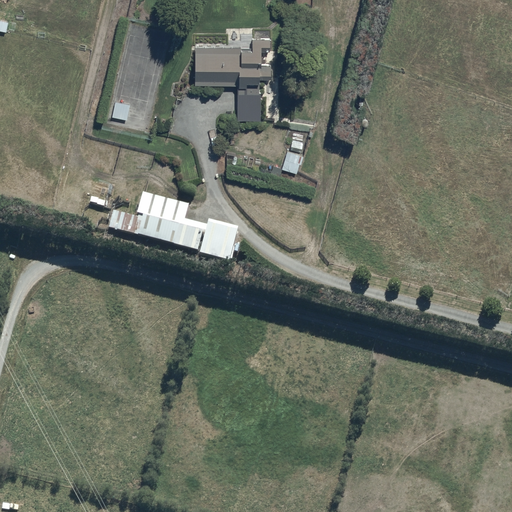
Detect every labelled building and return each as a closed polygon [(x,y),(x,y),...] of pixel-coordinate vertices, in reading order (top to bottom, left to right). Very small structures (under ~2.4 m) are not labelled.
[(196,45),(196,82),(239,82),(238,117),(260,117),(261,77),(272,77),(272,61),(263,60),(263,48),(270,48),(270,38),(252,38),(252,46),(196,45)] [(303,155),(287,150),(282,167),(297,172),(303,155)] [(282,167),(273,164),(272,169),(264,167),(263,172),(280,176),(282,167)] [(188,206),(143,194),(137,215),(143,217),(138,236),(196,252),(195,254),(230,263),(239,231),(209,223),(208,227),(184,221),(188,206)] [(365,376),(356,373),(345,412),(355,415),(365,376)]
